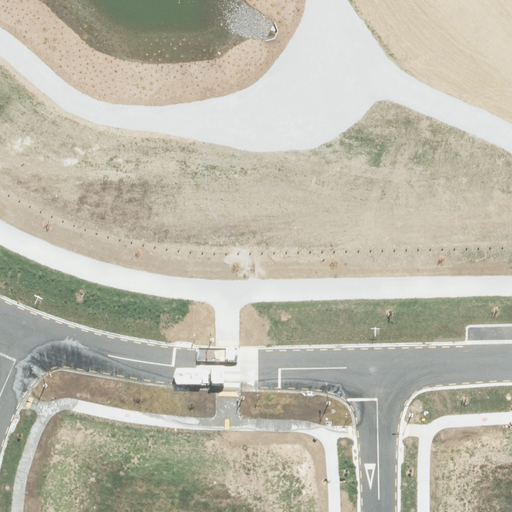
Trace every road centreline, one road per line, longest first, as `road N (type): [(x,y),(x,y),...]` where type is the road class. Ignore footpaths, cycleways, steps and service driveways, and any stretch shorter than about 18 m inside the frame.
road 1 (track): [(329,0),(313,71),(267,104),(149,111),(72,95),(0,50)]
road 2 (residential): [(378,372),(149,364),(13,329)]
road 3 (track): [(322,42),(511,143)]
road 4 (residential): [(380,511),(378,372)]
road 5 (residential): [(511,367),(378,372)]
